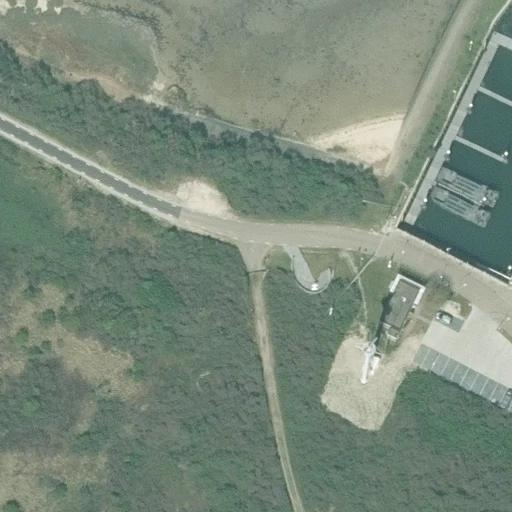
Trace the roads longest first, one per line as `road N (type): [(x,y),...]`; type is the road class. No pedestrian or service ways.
road 1 (unclassified): [(511,325),(488,300),(379,244),(194,223),(0,127)]
road 2 (track): [(302,511),(281,444),(258,236)]
